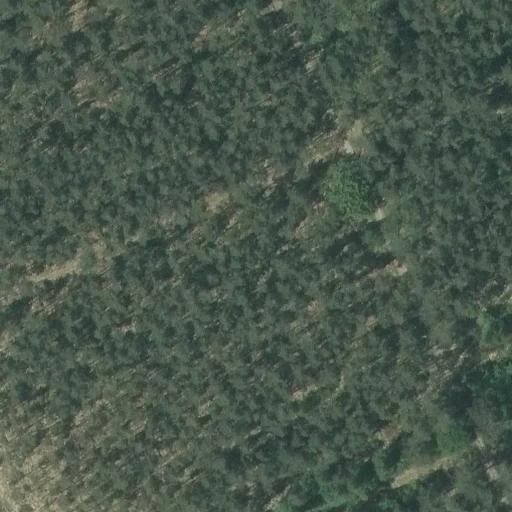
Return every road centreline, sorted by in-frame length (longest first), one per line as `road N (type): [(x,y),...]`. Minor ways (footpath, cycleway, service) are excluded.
road 1 (track): [(270,0),(504,511)]
road 2 (track): [(0,297),(511,73)]
